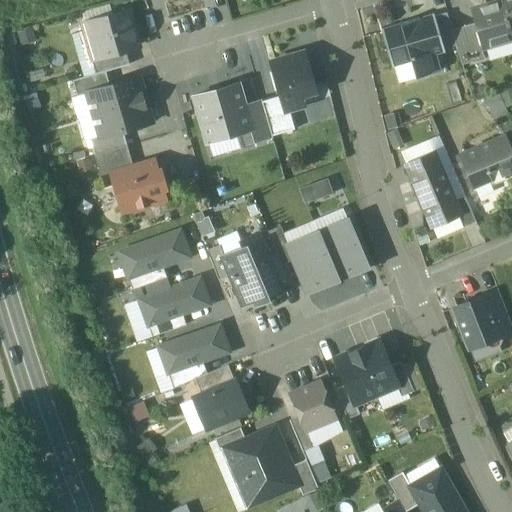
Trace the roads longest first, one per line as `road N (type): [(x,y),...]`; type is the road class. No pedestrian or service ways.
road 1 (residential): [(408,290),(333,5)]
road 2 (secondary): [(79,511),(0,281)]
road 3 (residential): [(508,511),(408,290)]
road 4 (residential): [(181,47),(333,5)]
road 5 (residential): [(274,341),(408,290)]
